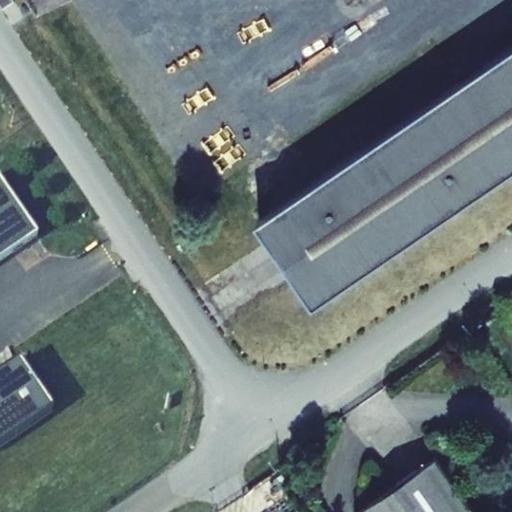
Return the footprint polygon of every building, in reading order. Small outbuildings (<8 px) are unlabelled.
[(511,20),(259,194),(316,278),(511,143),(511,20)] [(35,236),(38,234),(0,179),(0,261),(8,256),(35,236)] [(20,262),(35,236),(8,256),(20,262)] [(0,447),(53,410),(19,361),(0,374),(0,447)] [(481,511),(441,452),(357,507),(360,511),(481,511)]
